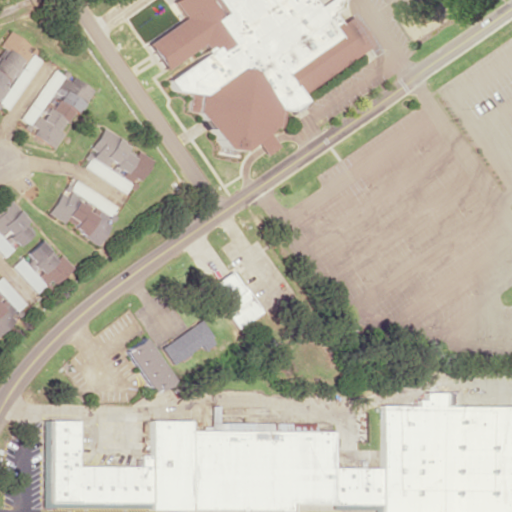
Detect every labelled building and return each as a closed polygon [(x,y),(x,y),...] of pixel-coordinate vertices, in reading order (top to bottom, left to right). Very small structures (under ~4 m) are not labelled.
[(324,0),(339,0),(339,6),(328,13),(335,23),(345,16),(365,44),(293,94),(297,99),(283,108),(282,106),(277,126),(269,125),(231,151),(217,148),(191,109),(189,110),(183,110),(186,92),(169,89),(162,79),(203,51),(197,42),(159,68),(143,43),(181,17),(169,0),(207,0),(216,13),(219,11),(211,0),(306,0),(312,8),(324,0)] [(0,104),(6,108),(42,55),(7,31),(0,40),(0,104)] [(19,118),(34,127),(29,134),(50,147),(87,87),(52,65),(19,118)] [(77,164),(121,192),(128,182),(133,185),(149,159),(133,149),(133,150),(100,129),(77,164)] [(44,213),(59,222),(94,243),(106,224),(102,221),(112,204),(72,180),(63,195),(57,192),(44,213)] [(32,228),(3,197),(0,200),(0,255),(1,257),(32,228)] [(69,267),(57,254),(53,257),(36,239),(22,253),(27,259),(24,262),(47,287),(69,267)] [(33,292),(42,284),(17,257),(8,266),(33,292)] [(259,311),(229,269),(206,286),(236,327),(259,311)] [(0,327),(24,305),(0,278),(0,327)] [(212,340),(201,320),(157,344),(168,364),(212,340)] [(169,379),(140,336),(120,350),(149,392),(169,379)] [(45,419),(75,420),(75,465),(147,466),(147,419),(187,420),(187,432),(329,431),(329,466),(376,467),(377,405),(414,405),(414,398),(421,398),(422,391),(453,391),(453,405),(511,405),(511,511),(376,511),(376,503),(287,502),(286,510),(147,508),(147,502),(44,501),(45,419)]
